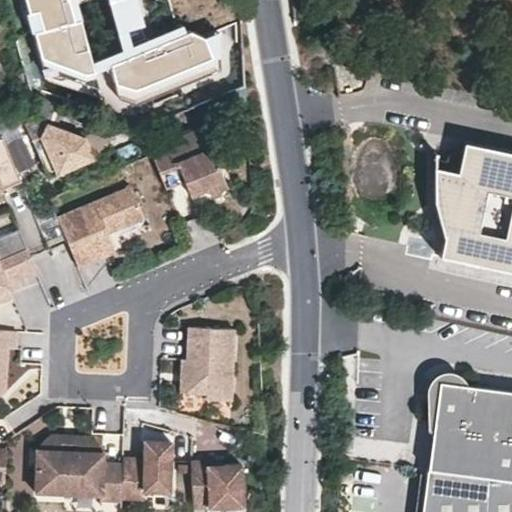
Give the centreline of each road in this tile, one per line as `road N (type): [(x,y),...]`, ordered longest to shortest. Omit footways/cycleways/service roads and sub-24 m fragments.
road 1 (residential): [(301,511),(302,244)]
road 2 (residential): [(302,244),(266,0)]
road 3 (residential): [(126,306),(141,347),(140,370),(128,383),(79,383),(66,367),(66,347),(83,329)]
road 4 (residential): [(126,306),(260,251),(302,244)]
